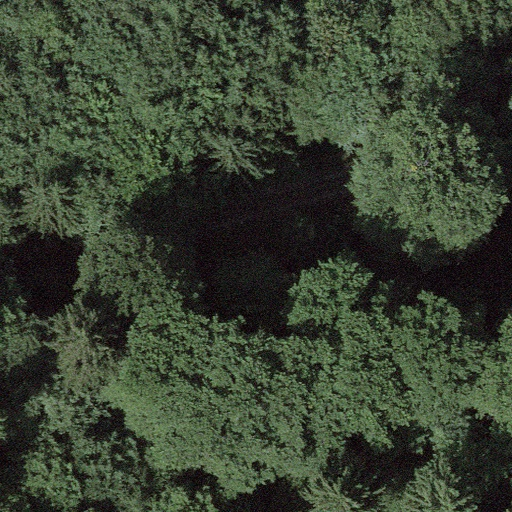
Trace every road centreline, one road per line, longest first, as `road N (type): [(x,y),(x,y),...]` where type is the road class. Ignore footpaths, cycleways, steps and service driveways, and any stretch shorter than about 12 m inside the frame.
road 1 (track): [(511,137),(0,285)]
road 2 (track): [(0,180),(259,210)]
